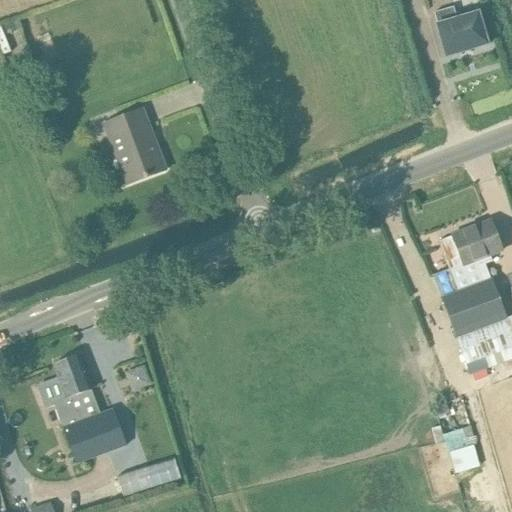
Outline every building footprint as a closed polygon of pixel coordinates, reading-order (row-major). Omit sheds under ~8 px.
[(456,19),(453,7),(433,13),(437,25),(435,25),(444,58),(487,45),(478,13),(456,19)] [(0,24),(0,53),(21,46),(14,29),(7,31),(3,23),(0,24)] [(142,109),(103,124),(126,185),(165,170),(142,109)] [(484,281),(476,261),(501,251),(490,221),(452,235),(452,236),(437,241),(448,269),(432,275),(440,297),(439,297),(455,338),(465,366),(511,347),(511,273),(506,276),(511,290),(511,316),(506,318),(491,278),(484,281)] [(101,414),(91,389),(79,356),(53,365),(65,398),(53,403),(76,465),(126,446),(112,410),(101,414)] [(466,425),(439,434),(446,454),(473,444),(466,425)] [(170,461),(110,474),(114,494),(175,481),(170,461)] [(39,511),(53,511),(49,497),(36,501),(39,511)]
